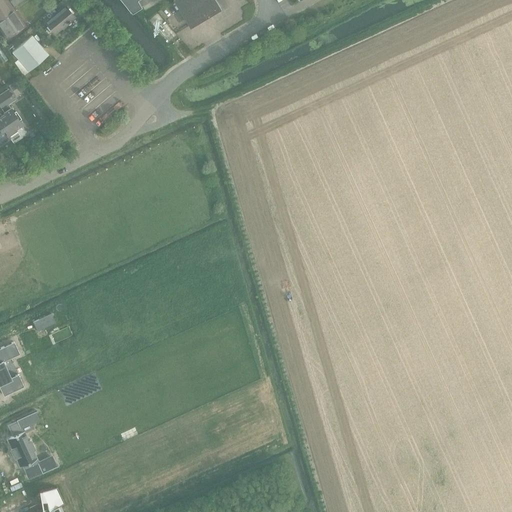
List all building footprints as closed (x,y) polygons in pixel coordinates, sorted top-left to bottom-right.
[(0,0),(0,30),(5,38),(25,25),(7,0),(0,0)] [(122,0),(133,13),(142,7),(138,0),(122,0)] [(218,8),(213,0),(177,0),(191,24),(218,8)] [(54,34),(74,17),(64,5),(44,22),(54,34)] [(28,71),(48,55),(31,35),(12,52),(28,71)] [(0,144),(10,138),(9,136),(16,131),(15,129),(21,125),(18,120),(20,119),(15,111),(13,112),(8,104),(14,100),(7,89),(0,93),(0,107),(4,114),(0,116),(0,144)] [(48,311),(29,320),(35,331),(55,322),(48,311)] [(69,326),(51,334),(54,342),(72,335),(69,326)] [(13,341),(0,347),(0,387),(3,395),(23,386),(17,373),(16,374),(17,375),(10,378),(1,360),(17,353),(18,354),(19,353),(13,341)] [(19,432),(13,435),(18,445),(16,446),(20,454),(22,454),(26,463),(29,462),(35,474),(47,468),(48,470),(63,463),(63,462),(61,463),(57,453),(43,460),(37,446),(40,445),(36,436),(33,438),(27,424),(29,424),(28,423),(26,424),(25,422),(27,421),(28,419),(27,415),(42,408),(42,407),(22,417),(23,419),(15,422),(19,432)] [(34,511),(61,511),(58,506),(60,505),(64,503),(57,486),(38,490),(42,509),(34,511)]
